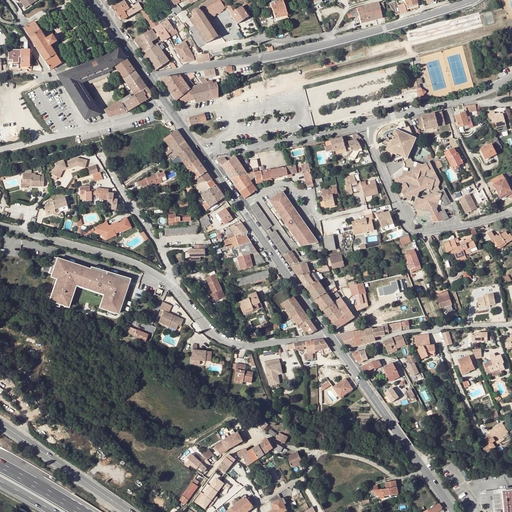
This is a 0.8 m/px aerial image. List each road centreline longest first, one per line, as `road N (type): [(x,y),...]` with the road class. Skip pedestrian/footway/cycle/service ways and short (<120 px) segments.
road 1 (primary): [(329,334),(202,155)]
road 2 (residential): [(511,208),(430,232),(409,227),(371,146),(371,124)]
road 3 (residential): [(424,468),(395,476),(351,456),(288,447),(239,418)]
road 4 (tertiary): [(332,42),(149,78)]
road 5 (residential): [(167,0),(200,46),(328,35)]
road 6 (tertiary): [(0,226),(121,257),(172,286)]
road 7 (tertiary): [(172,286),(225,341),(248,346),(329,334)]
road 8 (residential): [(511,322),(398,332),(343,353)]
road 9 (residential): [(371,124),(202,155)]
road 10 (tertiary): [(128,511),(0,422)]
road 11 (unclassified): [(172,286),(99,155)]
road 12 (tertiary): [(472,0),(332,42)]
road 13 (primary): [(424,468),(343,353)]
